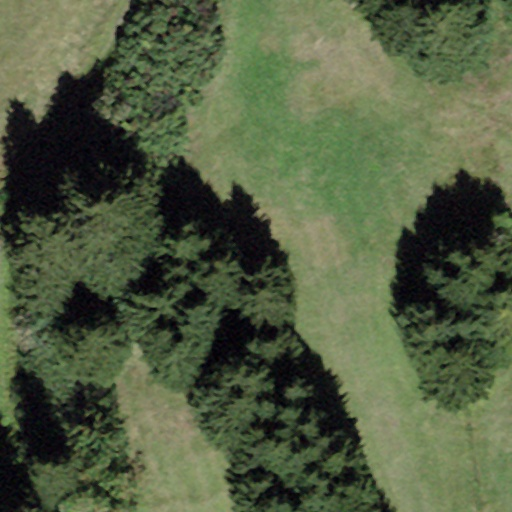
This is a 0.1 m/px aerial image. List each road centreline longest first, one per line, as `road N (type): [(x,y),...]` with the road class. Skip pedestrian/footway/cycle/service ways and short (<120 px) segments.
road 1 (track): [(129,0),(53,128),(0,301)]
road 2 (track): [(0,361),(35,511)]
